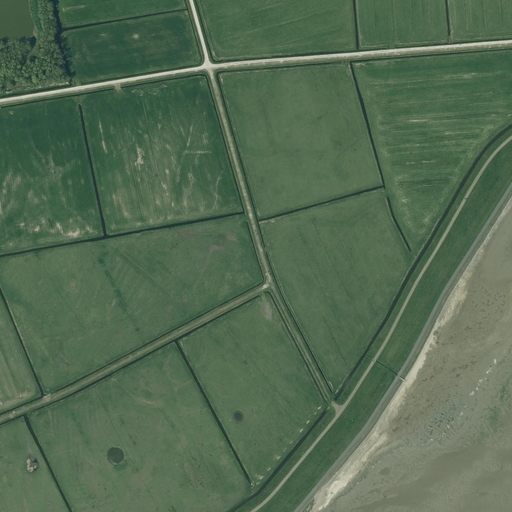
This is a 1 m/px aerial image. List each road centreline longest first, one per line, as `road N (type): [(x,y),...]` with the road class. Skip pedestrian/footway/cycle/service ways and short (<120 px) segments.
road 1 (track): [(339,413),(270,283),(208,66)]
road 2 (track): [(0,419),(270,283)]
